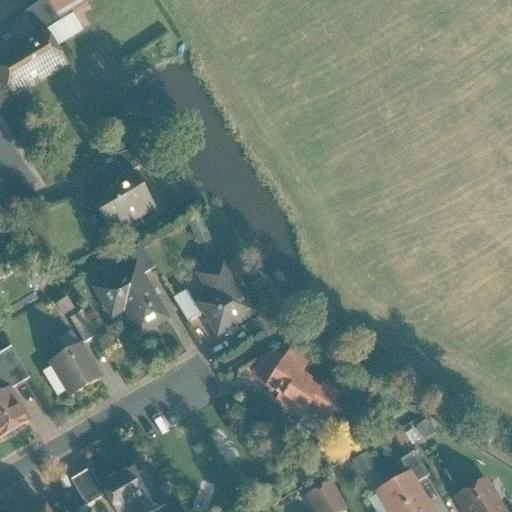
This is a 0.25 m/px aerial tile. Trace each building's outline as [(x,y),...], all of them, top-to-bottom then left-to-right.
[(50,30),(0,59),(0,74),(15,99),(71,65),(50,30)] [(135,169),(89,195),(112,237),(159,211),(135,169)] [(201,244),(214,241),(209,221),(196,225),(201,244)] [(261,315),(229,257),(197,274),(210,299),(200,304),(218,338),(261,315)] [(140,264),(94,289),(112,321),(125,313),(139,338),(171,320),(140,264)] [(0,287),(9,281),(0,267),(0,287)] [(70,354),(85,343),(75,330),(60,341),(70,354)] [(85,347),(52,367),(72,401),(106,381),(85,347)] [(286,361),(270,351),(251,381),(279,399),(275,406),(304,425),(307,420),(327,432),(351,395),(329,382),(323,390),(316,385),(318,382),(307,375),(314,365),(292,352),(286,361)] [(35,425),(15,390),(0,398),(0,442),(1,444),(35,425)] [(226,429),(215,433),(227,463),(238,458),(226,429)] [(145,464),(104,488),(117,511),(132,511),(138,509),(140,511),(167,511),(171,510),(145,464)] [(435,511),(415,476),(380,496),(388,511),(435,511)] [(509,511),(491,480),(456,500),(462,511),(509,511)] [(50,511),(44,500),(23,511),(50,511)]
